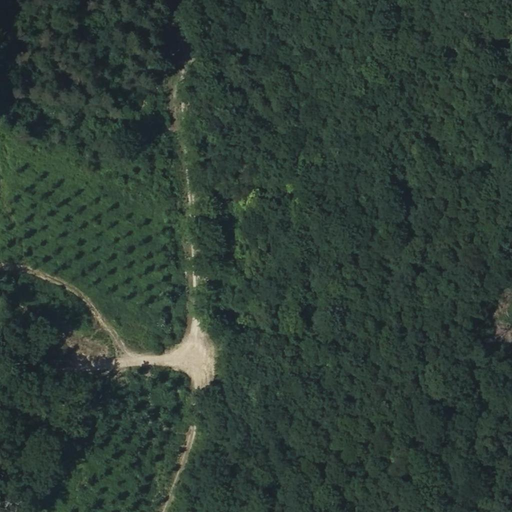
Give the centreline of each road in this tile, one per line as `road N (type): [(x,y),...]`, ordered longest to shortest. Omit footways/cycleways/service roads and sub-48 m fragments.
road 1 (track): [(0,382),(197,354),(172,72),(180,0)]
road 2 (track): [(197,354),(196,419),(168,511)]
